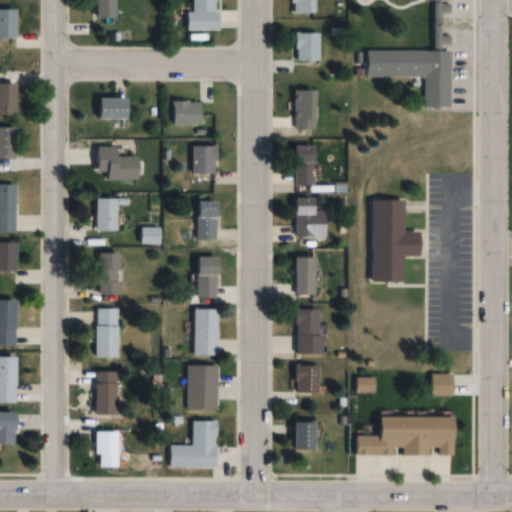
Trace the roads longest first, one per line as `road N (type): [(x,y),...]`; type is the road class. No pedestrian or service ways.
road 1 (residential): [(257,0),(254,501)]
road 2 (residential): [(489,501),(491,0)]
road 3 (residential): [(49,0),(49,501)]
road 4 (tertiary): [(0,500),(348,501)]
road 5 (residential): [(49,71),(257,69)]
road 6 (tertiary): [(348,501),(489,501)]
